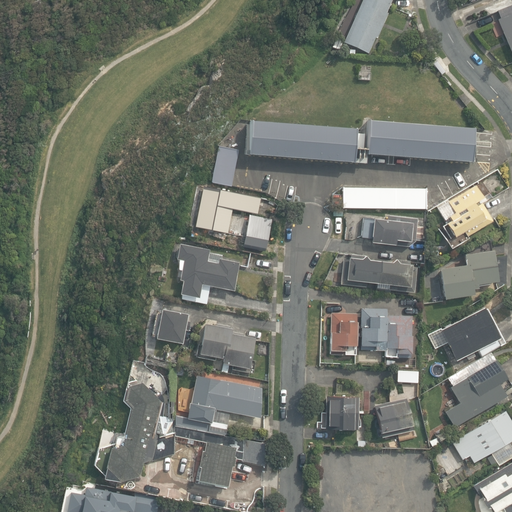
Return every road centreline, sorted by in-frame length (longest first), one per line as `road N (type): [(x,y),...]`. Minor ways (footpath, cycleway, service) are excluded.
road 1 (unclassified): [(290,511),(297,263),(307,227)]
road 2 (residential): [(511,112),(460,53),(437,0)]
